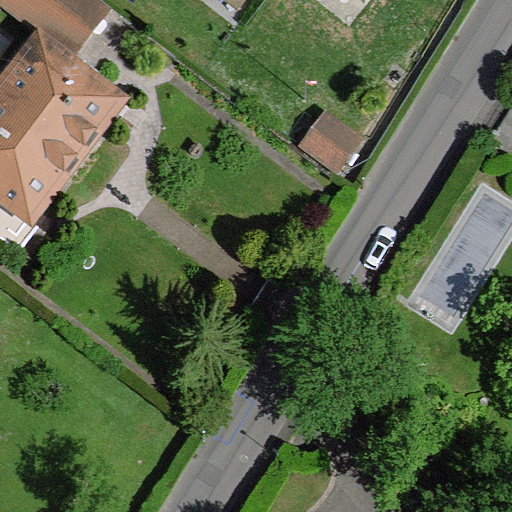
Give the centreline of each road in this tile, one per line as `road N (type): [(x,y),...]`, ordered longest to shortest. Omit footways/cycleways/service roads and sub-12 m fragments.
road 1 (residential): [(191,511),(511,11)]
road 2 (unknown): [(307,330),(159,223),(137,198),(136,170),(155,120)]
